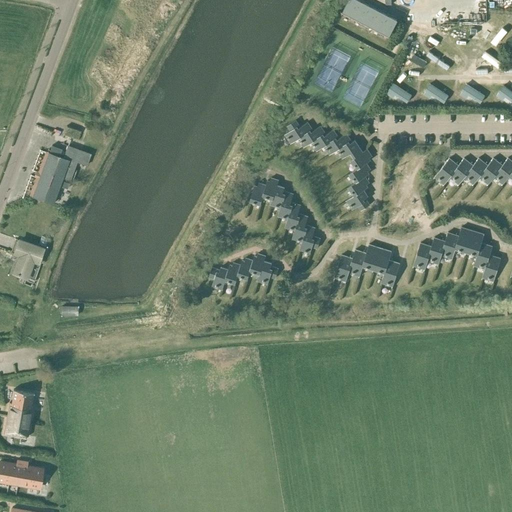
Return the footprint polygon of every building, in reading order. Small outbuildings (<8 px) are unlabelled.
[(397,20),(358,0),(348,0),(342,13),(388,37),(397,20)] [(504,65),(484,53),(480,61),(499,73),(504,65)] [(412,97),(393,85),(386,95),(394,100),(395,97),(407,104),(412,97)] [(450,97),(430,85),(423,95),(431,100),(433,97),(445,105),(450,97)] [(485,98),(466,85),(459,96),(467,100),(469,97),(481,105),(485,98)] [(511,92),(503,87),(498,94),(511,103),(511,92)] [(493,111),(493,123),(507,123),(508,111),(493,111)] [(300,140),(313,131),(307,122),(300,127),(296,120),(287,126),(290,130),(286,134),(292,143),(299,138),(300,140)] [(77,140),(80,131),(66,126),(63,135),(77,140)] [(313,131),(300,140),(304,146),(312,142),(313,143),(326,134),(320,126),(313,131)] [(326,134),(313,143),(317,150),(324,145),(326,147),(339,138),(333,130),(326,134)] [(346,133),(339,138),(326,147),(330,154),(337,149),(339,151),(352,142),(346,133)] [(355,140),(352,142),(339,151),(343,158),(351,153),(352,155),(361,149),(355,140)] [(48,153),(33,196),(53,204),(63,176),(71,178),(77,160),(87,163),(90,154),(67,146),(63,158),(58,157),(61,149),(51,145),(49,153),(48,153)] [(357,168),(370,159),(369,158),(371,156),(367,149),(363,152),(361,149),(352,155),(354,158),(351,160),(357,168)] [(443,186),(450,176),(450,175),(458,165),(449,158),(433,179),(434,179),(436,176),(444,182),(442,185),(443,186)] [(450,175),(450,176),(459,182),(457,185),(457,186),(465,175),(473,165),(464,158),(458,165),(450,175)] [(465,175),(474,182),(471,185),(472,186),(480,175),(479,175),(487,165),(478,158),(473,165),(465,175)] [(479,175),(480,175),(488,182),(486,185),(494,175),(502,165),(493,158),(487,165),(479,175)] [(494,175),(503,182),(501,185),(509,175),(511,171),(511,161),(508,158),(502,165),(494,175)] [(355,182),(368,172),(368,171),(371,169),(366,163),(370,160),(370,159),(357,168),(349,173),(355,182)] [(356,193),(363,189),(367,186),(366,183),(368,181),(365,177),(369,174),(368,172),(355,182),(348,187),(354,195),(356,193)] [(266,185),(263,196),(272,199),(277,185),(279,180),(271,178),(270,181),(267,180),(266,185)] [(266,185),(258,183),(257,186),(255,185),(250,200),(260,204),(263,196),(266,185)] [(277,185),(272,199),(271,204),(281,207),(285,191),(283,191),(284,187),(277,185)] [(363,189),(356,193),(354,195),(347,200),(353,209),(358,205),(361,210),(370,204),(365,197),(368,195),(363,189)] [(285,191),(281,207),(278,215),(288,218),(293,203),(291,202),(293,194),(285,191)] [(293,203),(288,218),(285,226),(295,229),(300,214),(298,213),(301,205),(293,203)] [(300,214),(295,229),(292,237),(302,241),(307,225),(305,225),(308,216),(300,214)] [(307,225),(302,241),(300,249),(310,252),(312,246),(317,248),(320,238),(313,236),(315,228),(307,225)] [(455,248),(466,251),(473,230),(462,227),(459,236),(455,248)] [(477,255),(481,242),(484,234),(473,230),(466,251),(477,255)] [(451,260),(455,248),(459,236),(448,232),(445,241),(441,253),(441,254),(452,257),(451,260)] [(39,243),(46,246),(49,238),(42,236),(39,243)] [(438,266),(440,257),(441,254),(441,253),(445,241),(434,237),(431,246),(427,259),(428,259),(438,262),(437,265),(438,266)] [(34,278),(40,263),(37,262),(42,249),(19,240),(14,254),(19,255),(13,272),(27,277),(27,276),(34,278)] [(485,267),(486,267),(490,255),(492,246),(481,242),(477,255),(473,267),(474,267),(475,264),(485,267)] [(424,271),(427,262),(428,259),(427,259),(431,246),(420,243),(413,267),(413,268),(414,264),(425,267),(423,271),(424,271)] [(362,266),(373,269),(380,248),(368,244),(366,253),(362,266)] [(373,269),(384,273),(388,260),(391,251),(380,248),(373,269)] [(359,278),(362,266),(366,253),(355,250),(352,258),(348,271),(349,271),(359,274),(358,278),(359,278)] [(254,255),(253,260),(250,270),(253,271),(253,272),(254,273),(255,272),(259,273),(264,260),(266,256),(258,253),(257,256),(254,255)] [(345,283),(349,271),(348,271),(352,258),(341,255),(333,280),(334,280),(335,277),(345,280),(344,283),(345,283)] [(493,283),(501,258),(490,255),(486,267),(485,267),(481,279),(482,279),(483,276),(493,279),(492,283),(493,283)] [(241,265),(238,275),(240,276),(240,277),(242,277),(247,279),(250,270),(253,260),(245,258),(245,261),(242,260),(241,265)] [(264,260),(259,273),(258,279),(263,280),(263,281),(265,281),(268,282),(270,276),(275,278),(278,268),(271,266),(271,263),(264,260)] [(392,288),(399,264),(388,260),(384,273),(380,284),(381,285),(382,281),(392,285),(391,288),(392,288)] [(229,269),(225,279),(228,280),(228,281),(230,282),(230,281),(235,283),(238,275),(241,265),(233,262),(232,265),(230,264),(228,269),(229,269)] [(229,269),(228,269),(221,267),(220,270),(212,267),(209,277),(214,279),(212,284),(216,285),(216,286),(217,286),(218,286),(223,288),(225,279),(229,269)] [(77,307),(61,306),(61,315),(77,315),(77,307)] [(28,392),(13,390),(11,403),(9,402),(3,432),(27,437),(32,407),(30,406),(33,393),(28,392)] [(26,461),(16,459),(15,464),(0,461),(0,480),(38,488),(41,469),(25,466),(26,461)]
